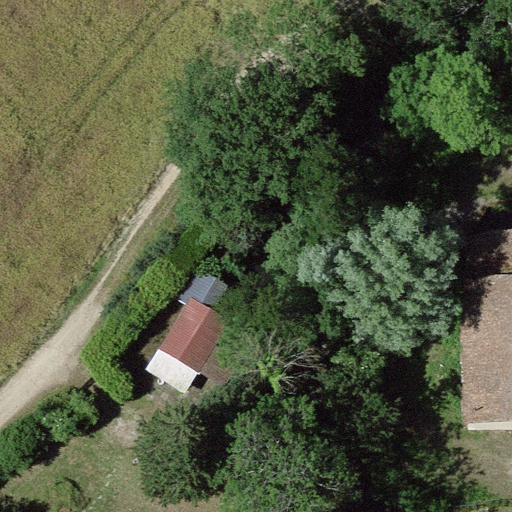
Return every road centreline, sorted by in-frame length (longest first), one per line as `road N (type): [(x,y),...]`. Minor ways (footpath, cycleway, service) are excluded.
road 1 (track): [(459,452),(425,395),(431,298),(471,202),(511,179)]
road 2 (track): [(0,417),(209,198)]
road 3 (track): [(362,0),(332,20),(209,198)]
